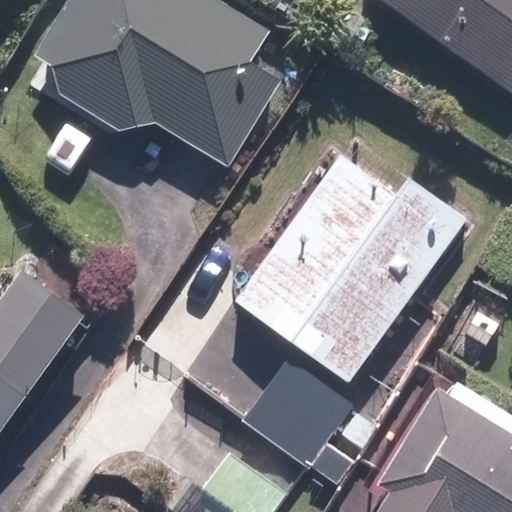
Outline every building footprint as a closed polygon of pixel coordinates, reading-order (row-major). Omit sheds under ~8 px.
[(200,0),(80,0),(27,88),(115,142),(153,133),(224,176),(279,86),(252,69),(269,41),(200,0)] [(511,0),(370,0),(367,5),(511,105),(511,0)] [(334,157),(227,309),(344,390),(460,224),(398,181),(388,195),(334,157)] [(0,434),(78,327),(13,281),(0,298),(0,434)] [(511,511),(511,433),(427,381),(346,511),(511,511)] [(211,444),(161,511),(276,511),(287,498),(211,444)]
